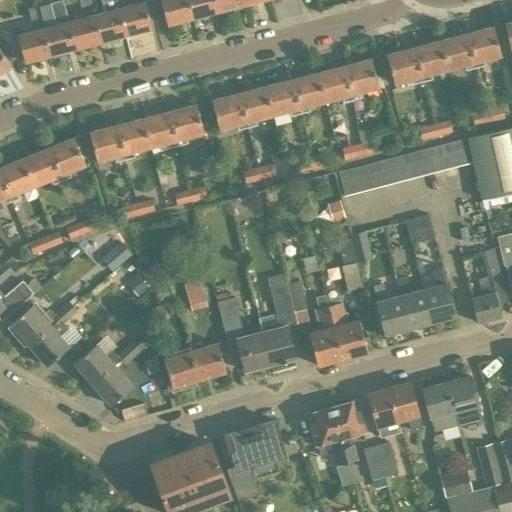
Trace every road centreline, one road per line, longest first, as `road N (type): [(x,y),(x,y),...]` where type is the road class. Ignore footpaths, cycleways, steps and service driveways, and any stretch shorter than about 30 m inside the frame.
road 1 (residential): [(42,413),(88,435),(134,440),(511,334)]
road 2 (residential): [(0,127),(61,102),(419,0)]
